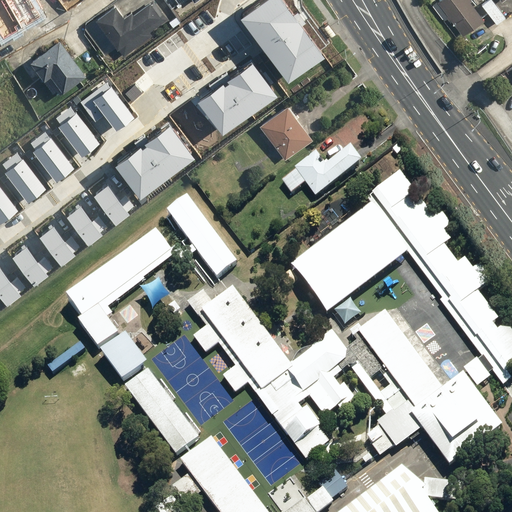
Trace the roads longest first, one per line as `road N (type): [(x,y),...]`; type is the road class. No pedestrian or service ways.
road 1 (residential): [(242,0),(226,13),(222,37),(165,81),(147,121),(0,237)]
road 2 (primary): [(511,218),(360,0)]
